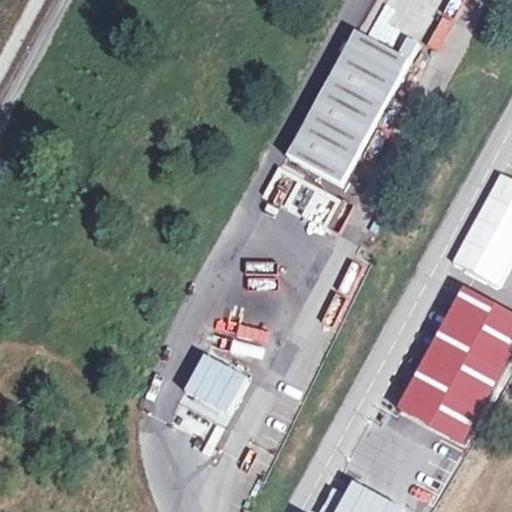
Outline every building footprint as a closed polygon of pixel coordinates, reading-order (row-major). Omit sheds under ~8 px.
[(357,35),(351,46),(405,75),(411,64),(357,35)] [(405,75),(351,46),(344,42),(340,50),(347,54),(289,160),(343,190),(405,75)] [(257,216),(325,250),(348,206),(280,172),(257,216)] [(195,341),(264,375),(320,262),(251,228),(195,341)] [(192,329),(205,303),(195,298),(182,324),(192,329)] [(174,355),(201,365),(206,353),(179,343),(174,355)] [(205,361),(177,430),(224,449),(253,381),(205,361)] [(139,413),(167,426),(184,393),(155,379),(139,413)]
